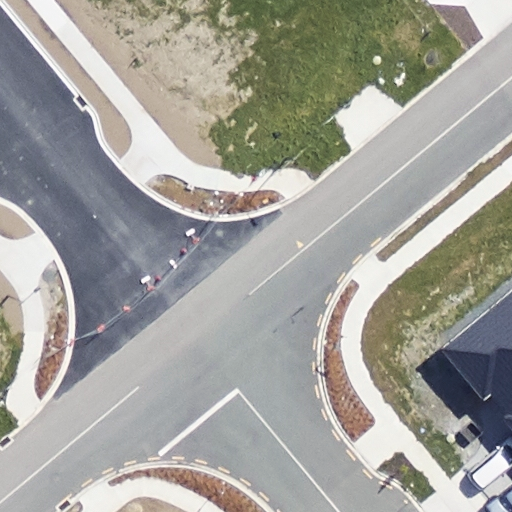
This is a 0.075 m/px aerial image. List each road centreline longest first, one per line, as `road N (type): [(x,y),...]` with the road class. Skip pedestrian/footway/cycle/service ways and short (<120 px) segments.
road 1 (residential): [(511,77),(195,339)]
road 2 (residential): [(195,339),(0,103)]
road 3 (residential): [(195,339),(0,502)]
road 4 (residential): [(338,511),(195,339)]
